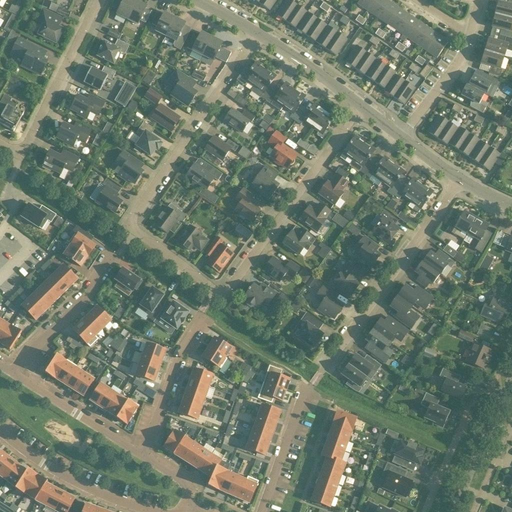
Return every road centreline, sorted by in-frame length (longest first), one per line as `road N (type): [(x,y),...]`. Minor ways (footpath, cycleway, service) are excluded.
road 1 (residential): [(229,288),(217,290),(130,225),(257,34)]
road 2 (residential): [(229,288),(359,106)]
road 3 (residential): [(341,348),(458,180)]
road 4 (residential): [(97,0),(19,152),(0,146)]
road 5 (residential): [(118,254),(11,372)]
road 6 (residential): [(137,511),(43,465),(0,433)]
road 7 (residential): [(11,372),(143,457)]
road 8 (tertiary): [(451,511),(511,372)]
road 9 (residential): [(199,319),(179,352),(143,457)]
road 10 (residential): [(359,106),(257,34)]
road 11 (residential): [(402,138),(475,38)]
road 12 (residential): [(303,395),(260,511)]
